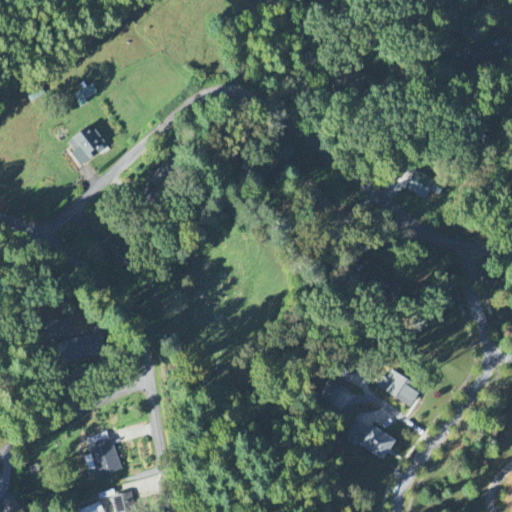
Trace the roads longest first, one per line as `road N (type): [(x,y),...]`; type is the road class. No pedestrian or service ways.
road 1 (residential): [(45,237),(185,105),(216,91),(247,91),(419,229),(470,249),(511,251)]
road 2 (residential): [(175,511),(144,329),(45,237),(0,218)]
road 3 (residential): [(395,511),(407,476),(490,358),(469,280),(470,249)]
road 4 (residential): [(493,511),(491,494),(511,466),(507,359),(490,358)]
road 5 (residential): [(434,442),(367,398),(348,407),(337,446),(319,464)]
road 6 (residential): [(149,379),(0,453)]
